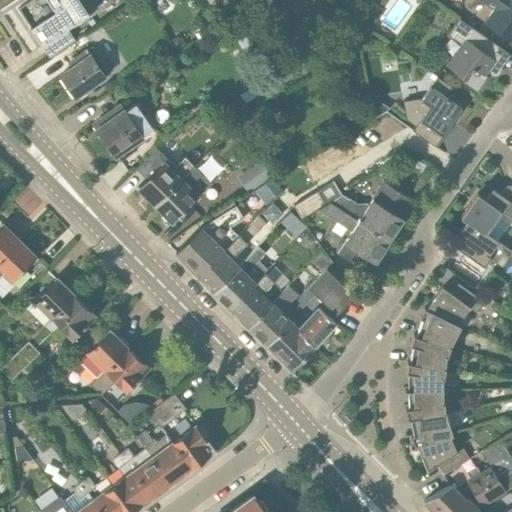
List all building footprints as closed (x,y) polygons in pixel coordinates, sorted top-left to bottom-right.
[(76,40),(68,29),(90,15),(80,0),(47,0),(55,12),(31,28),(50,57),(76,40)] [(204,0),(210,10),(228,2),(227,0),(204,0)] [(511,41),(511,0),(482,0),(494,8),(485,22),(511,41)] [(286,4),(270,6),(273,26),(289,24),(286,4)] [(355,38),(370,29),(357,8),(342,18),(355,38)] [(376,8),(364,15),(371,26),(382,19),(376,8)] [(477,93),(491,72),(499,69),(509,54),(459,19),(448,35),(462,45),(447,66),(464,79),(462,82),(477,93)] [(239,49),(249,44),(243,33),(234,38),(239,49)] [(185,38),(179,36),(174,39),(172,45),(175,50),(181,52),(186,49),(187,43),(185,38)] [(259,53),(268,49),(262,37),(253,42),(259,53)] [(76,96),(105,76),(88,51),(72,61),(75,65),(61,74),(76,96)] [(462,109),(452,102),(445,97),(452,87),(437,77),(421,100),(419,98),(403,101),(406,120),(415,126),(412,130),(435,146),(462,109)] [(256,97),(251,88),(240,94),(245,103),(256,97)] [(154,129),(136,102),(124,110),(121,105),(95,123),(116,155),(154,129)] [(230,122),(222,127),(227,136),(229,137),(236,132),(230,122)] [(227,136),(222,127),(214,132),(220,140),(227,136)] [(138,186),(156,205),(194,168),(185,158),(172,171),(154,152),(136,169),(146,179),(138,186)] [(257,162),(247,169),(237,175),(248,191),(279,170),(268,155),(257,162)] [(194,168),(156,205),(163,212),(163,215),(168,220),(171,220),(173,222),(211,184),(194,168)] [(266,204),(283,192),(271,176),(254,188),(266,204)] [(383,180),(372,197),(368,204),(355,205),(339,194),(328,202),(389,240),(403,217),(401,216),(412,198),(383,180)] [(486,235),(487,233),(502,212),(511,219),(511,185),(506,187),(500,195),(493,190),(485,200),(477,194),(461,217),(467,222),(486,235)] [(302,218),(324,204),(316,191),(293,205),(302,218)] [(389,240),(328,202),(317,209),(352,231),(337,253),(353,263),(359,252),(375,262),(389,240)] [(198,274),(237,235),(228,227),(243,218),(236,207),(235,207),(215,219),(201,227),(176,252),(198,274)] [(248,225),(237,235),(198,274),(214,291),(247,257),(239,250),(265,223),(258,215),(248,225)] [(487,233),(486,235),(467,222),(457,236),(461,239),(455,247),(466,255),(459,264),(480,279),(487,268),(484,266),(490,257),(488,255),(498,241),(487,233)] [(0,260),(20,241),(3,224),(0,226),(0,260)] [(20,241),(0,260),(0,278),(4,275),(12,283),(37,258),(20,241)] [(259,246),(247,257),(214,291),(231,308),(255,283),(264,273),(267,270),(258,262),(266,253),(259,246)] [(331,262),(320,252),(311,260),(322,271),(331,262)] [(337,315),(355,296),(326,268),(308,287),(337,315)] [(264,273),(255,283),(231,308),(249,326),(282,292),(273,282),(264,273)] [(34,300),(52,317),(74,295),(57,277),(34,300)] [(427,309),(457,324),(469,307),(470,308),(470,307),(476,311),(483,301),(458,283),(451,293),(442,287),(427,309)] [(282,292),(249,326),(267,344),(288,322),(289,320),(295,306),(291,303),(299,295),(290,285),(282,292)] [(74,295),(52,317),(73,339),(96,316),(74,295)] [(302,334),(315,346),(337,323),(319,308),(303,324),(307,328),(302,334)] [(422,319),(416,334),(448,345),(452,334),(454,335),(459,325),(457,324),(427,309),(424,308),(419,318),(422,319)] [(288,322),(267,344),(292,369),(315,346),(302,334),(307,328),(303,324),(298,329),(289,320),(288,322)] [(11,380),(40,352),(36,348),(53,332),(45,325),(0,369),(11,380)] [(96,378),(97,379),(128,348),(110,330),(73,367),(79,374),(85,368),(96,378)] [(451,345),(448,345),(416,334),(414,334),(410,344),(413,345),(410,361),(443,366),(445,355),(447,356),(451,345)] [(1,345),(0,346),(0,355),(4,360),(10,355),(1,345)] [(97,379),(96,378),(90,384),(101,395),(115,381),(126,392),(149,368),(128,348),(97,379)] [(446,367),(443,366),(410,361),(407,361),(405,372),(408,372),(407,389),(405,389),(405,390),(444,390),(444,389),(442,389),(441,377),(444,378),(446,367)] [(42,397),(42,400),(54,398),(52,387),(42,397)] [(444,390),(405,390),(405,391),(408,390),(408,407),(406,408),(408,419),(410,418),(444,413),(446,412),(444,401),(442,402),(442,390),(444,390)] [(161,427),(186,407),(175,392),(154,408),(149,411),(161,427)] [(99,413),(105,405),(96,398),(90,406),(99,413)] [(123,404),(117,411),(131,425),(149,411),(154,408),(142,401),(134,401),(123,404)] [(87,411),(81,403),(60,405),(71,419),(75,420),(87,411)] [(444,413),(410,418),(413,435),(411,435),(414,446),(417,445),(449,434),(451,434),(448,423),(445,424),(444,413)] [(196,425),(172,442),(192,468),(215,451),(196,425)] [(192,468),(172,442),(166,435),(157,442),(154,439),(153,440),(145,430),(136,436),(145,447),(172,483),(192,468)] [(449,434),(417,445),(427,470),(437,465),(444,475),(470,459),(463,448),(457,452),(457,451),(456,451),(449,434)] [(16,460),(33,459),(16,436),(12,437),(16,460)] [(435,511),(443,511),(511,469),(511,459),(501,441),(482,451),(491,467),(467,482),(469,486),(459,492),(451,484),(424,500),(435,511)] [(172,483),(145,447),(134,455),(128,448),(120,453),(152,497),(172,483)] [(152,497),(120,453),(112,459),(125,476),(114,484),(133,511),(152,497)] [(479,511),(480,511),(478,510),(505,492),(504,491),(511,486),(511,469),(443,511),(479,511)] [(89,476),(80,482),(88,492),(96,486),(89,476)] [(88,492),(80,482),(72,488),(79,498),(88,492)] [(131,511),(133,511),(114,484),(93,500),(102,511),(131,511)] [(270,511),(261,499),(258,501),(253,494),(230,510),(229,509),(225,511),(270,511)] [(102,511),(93,500),(76,511),(102,511)]
